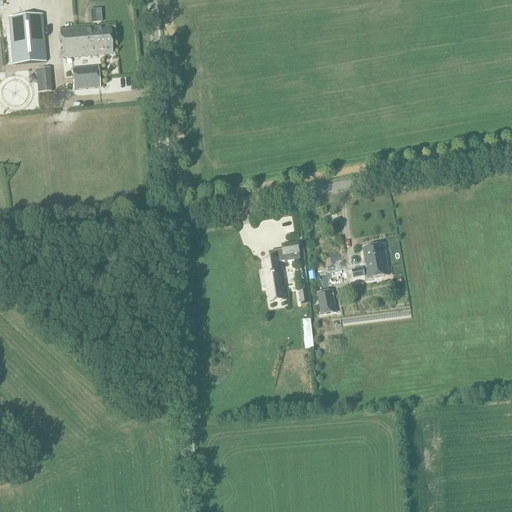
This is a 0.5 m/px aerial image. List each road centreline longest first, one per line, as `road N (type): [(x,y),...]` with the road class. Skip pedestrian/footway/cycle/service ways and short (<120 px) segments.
road 1 (tertiary): [(172,217),(511,156)]
road 2 (unclassified): [(195,511),(172,217)]
road 3 (unclassified): [(172,217),(155,0)]
road 4 (tertiary): [(0,261),(172,217)]
